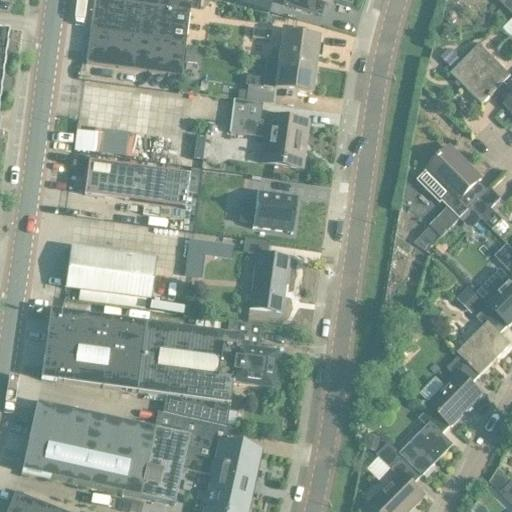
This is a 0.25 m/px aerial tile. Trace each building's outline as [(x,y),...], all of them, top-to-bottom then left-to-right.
[(99,0),(93,0),(89,32),(184,44),(188,11),(99,0)] [(180,0),(99,0),(188,11),(189,3),(180,0)] [(283,0),(282,6),(320,18),(324,4),(328,5),(329,0),(283,0)] [(511,0),(497,0),(511,14),(511,0)] [(252,29),(251,38),(269,41),(270,32),(252,29)] [(89,32),(85,64),(180,76),(184,44),(89,32)] [(281,33),(278,60),(314,65),(318,38),(281,33)] [(479,46),(473,51),(450,74),(481,105),(510,77),(479,46)] [(238,90),(237,98),(272,104),(274,89),(311,94),(314,65),(278,60),(278,61),(266,59),(263,79),(246,76),(245,85),(247,86),(246,92),(238,90)] [(234,100),(230,129),(229,134),(264,139),(261,159),(301,164),(307,122),(267,116),(266,122),(259,121),(262,104),(272,106),(272,104),(237,98),(237,101),(234,100)] [(486,191),(478,182),(480,179),(449,148),(427,171),(454,198),(446,206),(459,219),(470,209),(469,207),(486,192),(486,191)] [(200,211),(204,178),(88,162),(84,195),(200,211)] [(489,188),(486,191),(486,192),(469,207),(470,209),(478,217),(479,217),(492,230),(502,220),(490,209),(500,199),(489,188)] [(255,207),(241,205),(239,223),(252,225),(251,230),(253,230),(253,228),(290,233),(290,235),(291,235),(296,198),(295,198),(295,199),(258,194),(258,193),(256,192),(255,207)] [(470,209),(459,219),(456,222),(464,231),(478,217),(470,209)] [(215,233),(215,248),(240,249),(241,234),(215,233)] [(288,258),(266,255),(268,243),(244,240),(242,253),(256,255),(249,309),(280,313),(288,258)] [(496,259),(506,268),(511,274),(511,277),(486,303),(488,305),(508,326),(511,322),(511,251),(508,247),(496,259)] [(154,260),(70,249),(64,288),(78,290),(77,302),(144,310),(145,299),(149,300),(154,260)] [(486,304),(489,306),(477,318),(485,326),(457,354),(460,357),(479,376),(510,345),(499,334),(508,325),(508,326),(488,305),(486,303),(486,304)] [(50,310),(40,380),(165,397),(161,413),(226,428),(232,383),(238,336),(226,334),(226,335),(50,310)] [(228,322),(226,334),(238,336),(232,383),(270,389),(275,355),(263,353),(259,346),(262,327),(228,322)] [(479,376),(460,357),(448,369),(455,377),(428,404),(431,407),(430,407),(450,426),(451,426),(482,395),(470,384),(479,376)] [(153,429),(36,403),(28,438),(145,463),(153,429)] [(450,426),(430,407),(419,419),(426,427),(399,454),(421,476),(421,477),(453,446),(441,434),(450,426)] [(156,413),(153,429),(145,463),(138,497),(146,499),(142,511),(167,511),(170,505),(173,505),(181,469),(212,476),(204,511),(245,511),(258,453),(224,445),(228,429),(226,428),(161,413),(161,414),(156,413)] [(145,463),(28,438),(21,472),(138,497),(145,463)] [(376,455),(390,469),(397,477),(370,504),(377,511),(407,511),(424,496),(412,485),(421,476),(399,454),(388,443),(376,455)] [(497,469),(495,472),(488,482),(511,505),(511,481),(511,482),(497,469)] [(61,511),(14,493),(6,511),(61,511)] [(132,511),(133,506),(119,503),(117,511),(132,511)]
